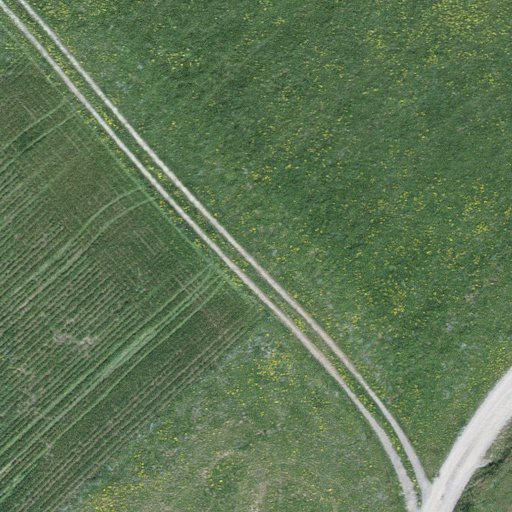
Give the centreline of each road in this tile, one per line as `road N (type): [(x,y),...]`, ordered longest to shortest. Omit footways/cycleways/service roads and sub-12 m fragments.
road 1 (track): [(418,511),(401,447),(362,395),(11,0)]
road 2 (unclassified): [(511,404),(474,449),(439,511)]
